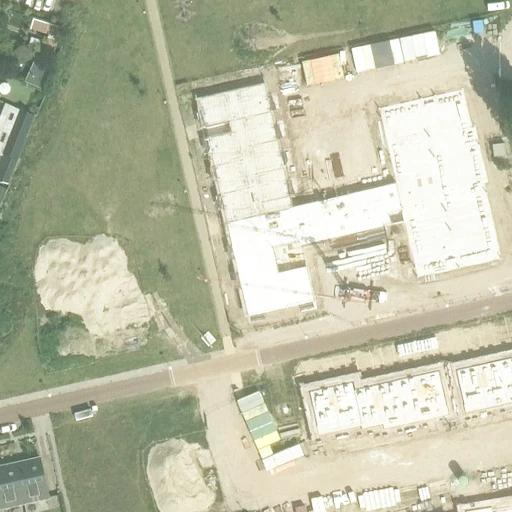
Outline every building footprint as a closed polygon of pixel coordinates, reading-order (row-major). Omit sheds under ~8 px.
[(41,30),(60,34),(62,23),(43,20),(41,30)] [(488,69),(483,40),(483,39),(482,38),(481,37),(480,36),(479,35),(478,35),(476,35),(475,35),(458,38),(458,40),(464,73),(488,69)] [(337,59),(336,60),(308,65),(309,72),(312,89),(340,84),(347,82),(344,65),(344,64),(343,63),(342,62),(341,61),(340,60),(339,60),(337,59)] [(191,91),(241,310),(308,295),(295,238),(397,215),(409,272),(500,252),(482,176),(486,175),(473,117),(469,117),(461,80),(370,100),(388,176),(286,199),(258,75),(191,91)] [(19,108),(10,130),(27,137),(36,114),(19,108)] [(10,130),(2,153),(18,160),(19,158),(26,137),(10,130)] [(506,155),(504,143),(492,144),(494,156),(506,155)] [(2,154),(0,157),(0,181),(4,183),(15,160),(2,154)] [(129,304),(107,309),(115,344),(137,339),(129,304)] [(107,309),(87,314),(95,349),(115,344),(107,309)] [(87,314),(67,318),(75,353),(95,349),(87,314)] [(67,318),(47,323),(55,358),(75,353),(67,318)] [(47,323),(27,327),(35,362),(55,358),(47,323)] [(27,327),(7,332),(15,367),(35,362),(27,327)] [(7,332),(0,333),(0,370),(15,367),(7,332)] [(363,384),(463,363),(457,333),(384,348),(387,360),(359,366),(363,384)] [(511,356),(499,359),(506,394),(511,393),(511,356)] [(499,359),(477,364),(485,399),(506,394),(499,359)] [(477,364),(455,369),(463,404),(485,399),(477,364)] [(439,369),(417,374),(425,409),(447,404),(439,369)] [(417,374),(396,379),(403,414),(425,409),(417,374)] [(396,379),(374,384),(382,419),(403,414),(396,379)] [(351,381),(330,385),(338,421),(359,416),(353,389),(351,381)] [(374,384),(353,389),(359,416),(361,424),(382,419),(374,384)] [(330,385),(308,390),(316,426),(338,421),(330,385)] [(184,419),(162,424),(170,459),(192,455),(184,419)] [(162,424),(141,429),(148,464),(170,459),(162,424)] [(141,429),(120,434),(127,469),(148,464),(141,429)] [(120,434),(98,438),(106,473),(127,469),(120,434)] [(98,438),(76,443),(84,478),(106,473),(98,438)] [(504,447),(496,449),(498,460),(506,459),(504,447)] [(496,449),(484,451),(486,462),(498,460),(496,449)] [(16,462),(25,503),(49,498),(40,457),(16,462)] [(444,459),(436,461),(439,473),(447,471),(444,459)] [(436,461),(428,463),(431,474),(439,473),(436,461)] [(16,462),(0,465),(0,503),(1,509),(25,503),(16,462)] [(493,469),(485,471),(487,482),(495,481),(493,469)] [(402,470),(394,471),(397,483),(405,481),(402,470)] [(394,471),(387,473),(389,485),(397,483),(394,471)] [(485,471),(477,472),(479,484),(487,482),(485,471)] [(360,480),(352,482),(355,494),(363,492),(360,480)] [(344,484),(329,488),(332,500),(347,496),(355,494),(352,482),(344,484)] [(421,485),(413,487),(416,499),(424,497),(421,485)] [(413,487),(405,489),(408,501),(416,499),(413,487)] [(386,494),(378,496),(381,508),(389,506),(386,494)] [(378,496),(370,498),(373,510),(381,508),(378,496)] [(352,511),(351,503),(343,505),(344,511),(352,511)]
